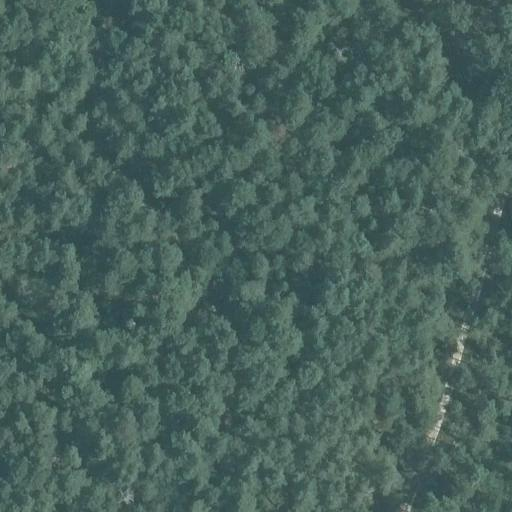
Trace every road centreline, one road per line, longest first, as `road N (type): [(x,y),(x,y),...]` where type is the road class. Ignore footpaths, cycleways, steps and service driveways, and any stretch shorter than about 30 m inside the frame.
road 1 (track): [(116,0),(94,77),(96,143),(116,178),(192,264),(224,348),(228,439),(195,511)]
road 2 (track): [(511,159),(444,402),(404,511)]
